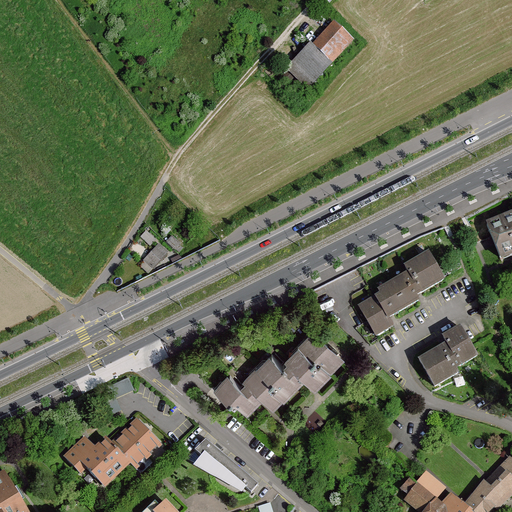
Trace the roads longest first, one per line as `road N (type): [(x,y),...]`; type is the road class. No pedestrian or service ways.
road 1 (secondary): [(511,119),(0,374)]
road 2 (secondary): [(152,340),(511,164)]
road 3 (residential): [(313,511),(152,371),(152,340)]
road 4 (track): [(316,0),(206,119),(165,177)]
road 5 (track): [(176,156),(58,0)]
road 6 (secondary): [(0,414),(152,340)]
road 7 (unknown): [(346,359),(353,370),(296,428),(292,450),(270,474)]
